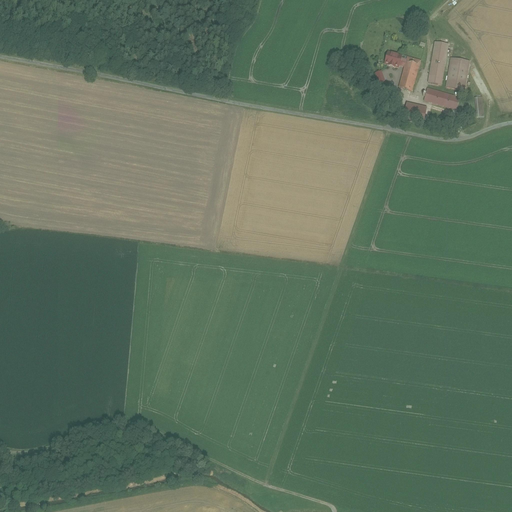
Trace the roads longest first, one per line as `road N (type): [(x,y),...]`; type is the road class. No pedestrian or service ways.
road 1 (unclassified): [(0,58),(440,136),(511,119)]
road 2 (track): [(333,511),(137,422),(100,425),(31,451),(0,448)]
